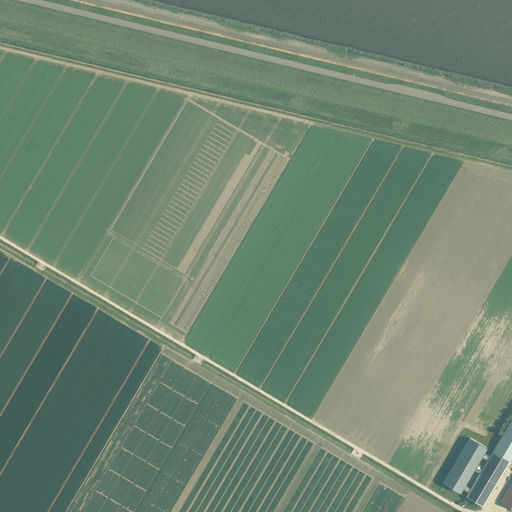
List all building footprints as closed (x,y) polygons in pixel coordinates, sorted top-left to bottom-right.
[(511,418),(492,451),(510,461),(511,457),(511,418)] [(488,459),(489,456),(484,453),(487,448),(469,437),(443,482),(460,493),(463,488),(468,492),(470,489),(464,485),(482,456),(488,459)] [(497,483),(509,461),(492,451),(489,456),(488,459),(479,473),(497,483)] [(497,483),(479,473),(470,489),(468,492),(466,496),(483,506),(497,483)] [(511,507),(511,481),(500,501),(511,507)]
